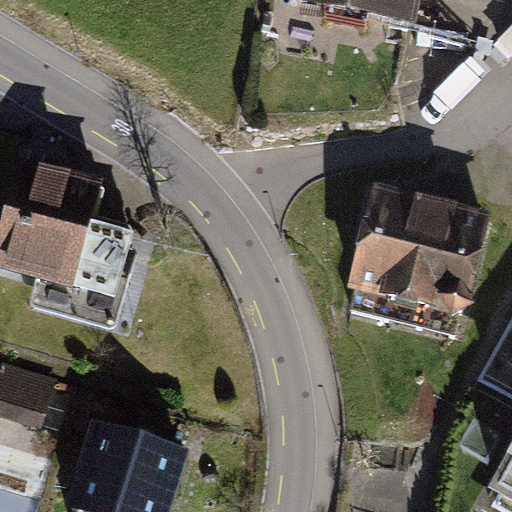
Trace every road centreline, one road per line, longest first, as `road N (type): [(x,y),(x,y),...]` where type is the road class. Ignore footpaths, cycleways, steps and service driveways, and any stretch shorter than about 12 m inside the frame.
road 1 (residential): [(216,205),(305,162),(466,125),(511,84)]
road 2 (residential): [(293,511),(300,439),(294,377),(277,313),(216,205)]
road 3 (residential): [(216,205),(134,136),(0,53)]
